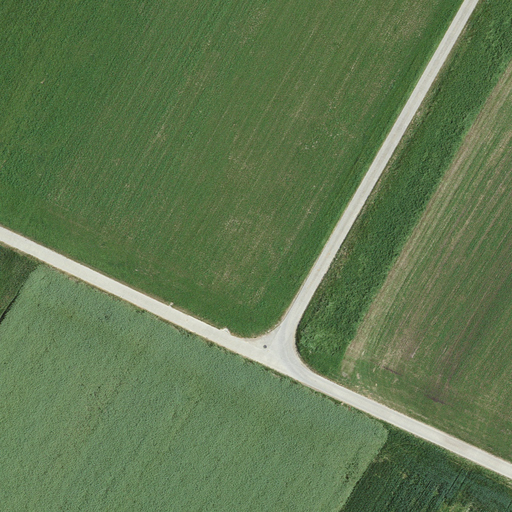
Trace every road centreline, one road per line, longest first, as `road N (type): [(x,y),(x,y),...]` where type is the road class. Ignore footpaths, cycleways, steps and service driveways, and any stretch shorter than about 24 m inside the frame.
road 1 (track): [(0,233),(511,472)]
road 2 (track): [(270,359),(473,0)]
